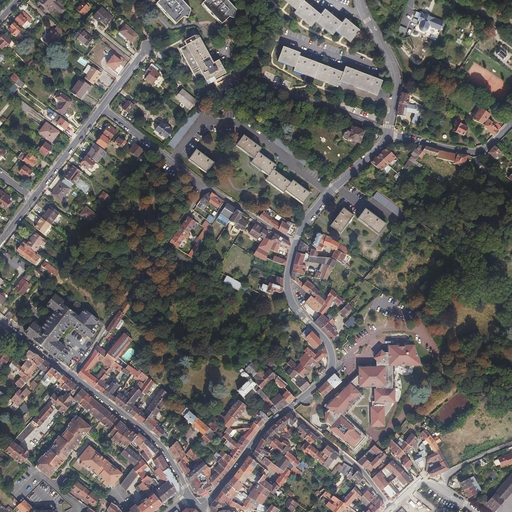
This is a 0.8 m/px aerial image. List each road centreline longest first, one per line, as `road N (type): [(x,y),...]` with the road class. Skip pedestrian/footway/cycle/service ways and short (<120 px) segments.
road 1 (residential): [(206,187),(72,375)]
road 2 (tertiary): [(287,408),(326,376),(332,357),(288,297),(294,243)]
road 3 (tertiary): [(188,494),(149,433),(72,375)]
road 4 (residential): [(287,408),(359,468),(390,507)]
road 5 (tertiary): [(294,243),(328,193),(387,135)]
road 6 (tertiary): [(387,135),(393,68),(360,0)]
road 7 (residential): [(387,135),(475,154),(511,122)]
road 8 (tertiary): [(198,507),(287,408)]
road 9 (residential): [(102,107),(206,187)]
